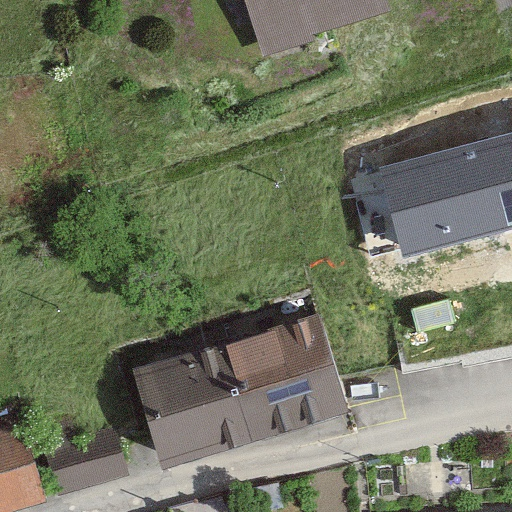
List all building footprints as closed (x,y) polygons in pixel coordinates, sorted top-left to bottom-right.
[(414,16),(408,0),(263,0),(283,60),(414,16)] [(511,135),(381,170),(404,256),(511,227),(511,135)] [(129,371),(159,469),(351,411),(321,313),(129,371)] [(0,449),(0,511),(46,498),(28,441),(0,449)] [(70,479),(131,464),(126,443),(65,458),(70,479)]
